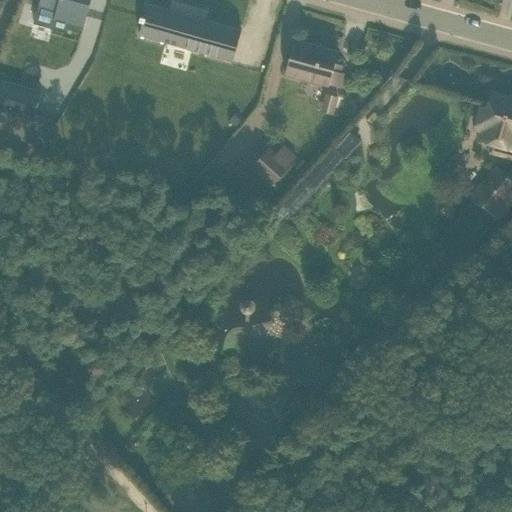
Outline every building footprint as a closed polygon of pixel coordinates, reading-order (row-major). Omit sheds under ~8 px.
[(67,29),(81,33),(90,0),(39,0),(33,24),(66,33),(67,29)] [(204,21),(207,12),(171,2),(169,11),(147,5),(143,18),(140,17),(139,22),(142,23),(138,36),(232,62),(241,31),(204,21)] [(284,75),(328,87),(329,85),(340,88),(344,74),(340,73),(343,66),(334,63),(337,52),(294,40),(284,75)] [(0,89),(0,111),(55,127),(57,121),(33,114),(40,91),(3,81),(0,89)] [(511,103),(510,103),(511,98),(491,93),(487,107),(479,105),(472,128),(473,128),(473,131),(477,132),(475,141),(485,144),(485,145),(489,146),(487,154),(511,160),(511,103)] [(320,112),(333,116),(338,97),(325,94),(320,112)] [(0,134),(43,147),(55,127),(0,111),(0,134)] [(332,147),(344,159),(360,142),(347,130),(332,147)] [(250,169),(271,187),(289,167),(288,165),(296,156),(284,146),(275,154),(268,149),(250,169)] [(511,200),(511,181),(507,177),(483,206),(485,209),(482,213),(492,221),(495,216),(497,218),(511,200)] [(256,234),(264,241),(290,212),(281,205),(256,234)] [(430,302),(418,292),(411,299),(403,293),(334,374),(339,379),(329,393),(337,399),(383,354),(399,335),(401,337),(430,302)] [(245,315),(248,315),(250,315),(252,313),(254,311),(254,309),(254,306),(253,304),(251,302),(249,301),(247,300),(244,301),(242,302),(241,304),(239,306),(239,308),(240,310),(241,312),(243,314),(245,315)] [(463,374),(473,379),(483,362),(473,356),(463,374)] [(450,394),(459,400),(470,383),(461,377),(450,394)] [(141,427),(149,435),(163,420),(155,412),(141,427)] [(161,499),(172,511),(218,511),(222,509),(191,474),(181,482),(161,499)]
